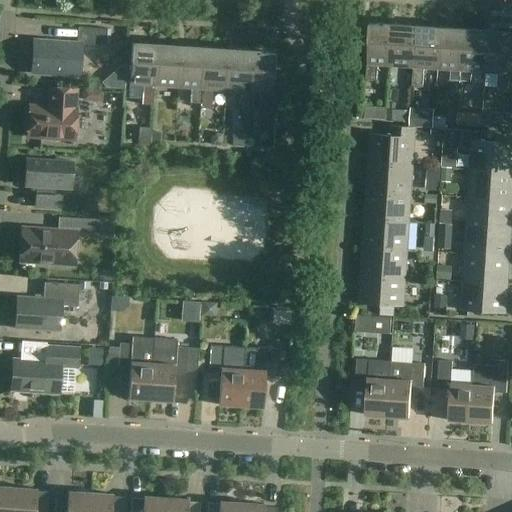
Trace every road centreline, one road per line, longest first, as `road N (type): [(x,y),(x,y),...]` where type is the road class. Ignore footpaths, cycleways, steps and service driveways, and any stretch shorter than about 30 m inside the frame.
road 1 (residential): [(0,441),(60,432),(511,462)]
road 2 (residential): [(0,131),(8,0)]
